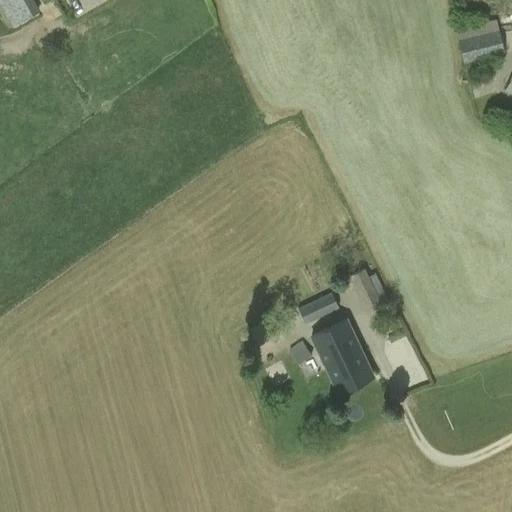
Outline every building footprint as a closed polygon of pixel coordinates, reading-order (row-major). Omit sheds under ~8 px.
[(30,0),(9,0),(21,20),(37,11),(30,0)] [(463,63),(504,53),(496,20),(455,29),(463,63)] [(511,73),(503,90),(511,94),(511,73)] [(348,275),(365,312),(388,301),(370,264),(348,275)] [(338,307),(331,292),(297,308),(305,323),(338,307)] [(274,338),(283,333),(277,321),(274,316),(248,329),(257,347),(274,338)] [(373,376),(345,319),(311,335),(327,368),(339,392),(373,376)] [(298,363),(310,355),(302,342),(289,351),(298,363)]
